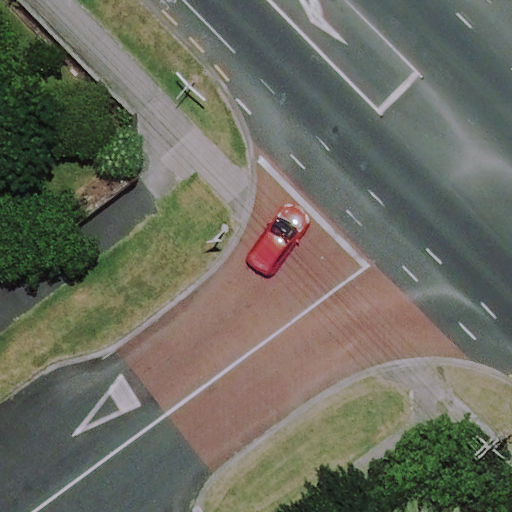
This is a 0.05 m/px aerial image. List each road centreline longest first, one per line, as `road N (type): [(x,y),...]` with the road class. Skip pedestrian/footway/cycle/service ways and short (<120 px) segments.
road 1 (residential): [(480,175),(34,511)]
road 2 (secondary): [(480,175),(383,115),(270,0)]
